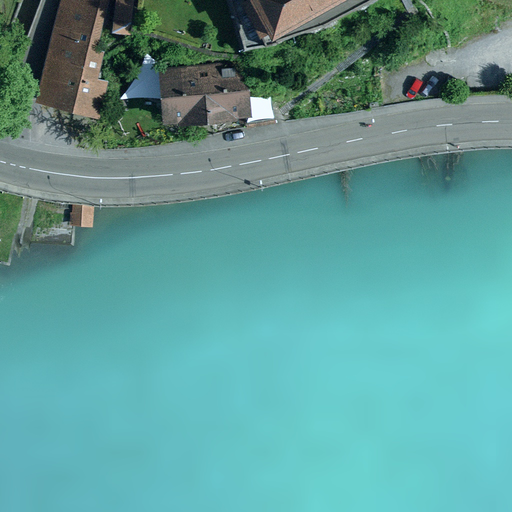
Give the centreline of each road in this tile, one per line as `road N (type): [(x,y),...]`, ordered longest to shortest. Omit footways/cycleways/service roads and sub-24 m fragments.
road 1 (primary): [(0,160),(67,175),(169,174),(376,134),(511,120)]
road 2 (residential): [(50,0),(0,157)]
